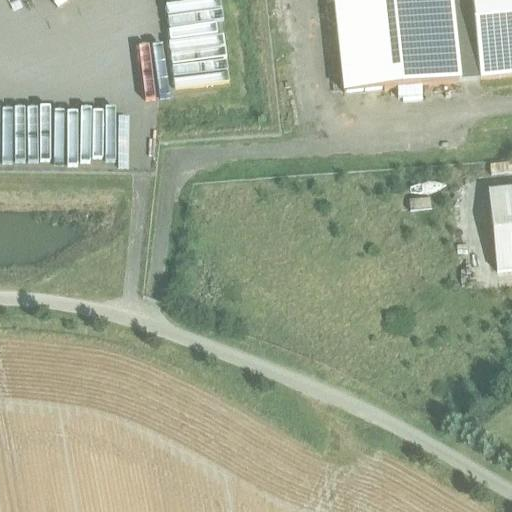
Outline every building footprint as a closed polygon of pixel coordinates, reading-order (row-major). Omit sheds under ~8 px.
[(165,0),(172,47),(227,40),(221,0),(165,0)] [(511,0),(334,0),(345,96),(511,78),(511,0)] [(223,56),(178,57),(178,66),(223,66),(223,56)] [(37,98),(35,136),(45,137),(44,156),(94,158),(97,100),(37,98)] [(295,119),(303,119),(303,99),(295,99),(295,119)] [(8,101),(0,100),(0,155),(6,156),(7,138),(8,101)] [(100,100),(101,160),(132,159),(131,100),(100,100)] [(511,156),(495,157),(495,168),(511,166),(511,156)] [(416,177),(415,188),(447,190),(448,178),(416,177)] [(511,190),(488,193),(497,274),(511,272),(511,190)] [(414,194),(415,208),(436,206),(435,192),(414,194)] [(492,267),(473,267),(473,280),(492,280),(492,267)]
